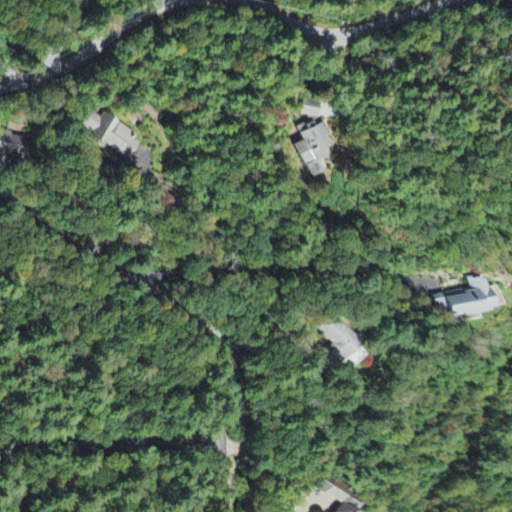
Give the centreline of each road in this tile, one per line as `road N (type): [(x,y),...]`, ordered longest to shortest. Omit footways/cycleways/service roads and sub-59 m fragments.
road 1 (residential): [(5,86),(77,61),(129,20),(176,0),(254,4),(331,36),(457,0)]
road 2 (residential): [(228,511),(208,337),(0,200)]
road 3 (residential): [(222,447),(76,429),(0,448)]
